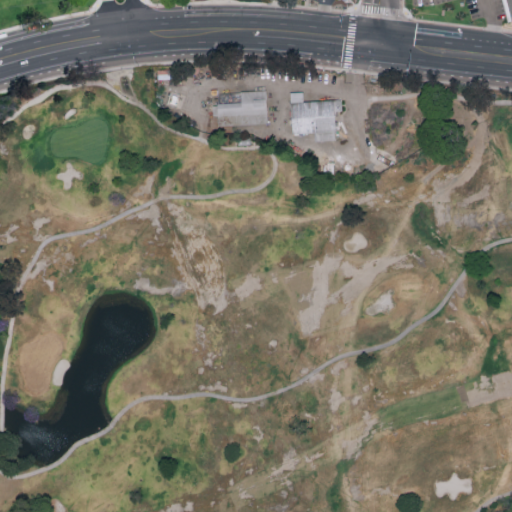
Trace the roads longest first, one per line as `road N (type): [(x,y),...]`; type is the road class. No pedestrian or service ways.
road 1 (primary): [(320,29),(122,26),(0,53)]
road 2 (primary): [(124,51),(263,47)]
road 3 (primary): [(378,58),(511,74)]
road 4 (primary): [(0,79),(124,51)]
